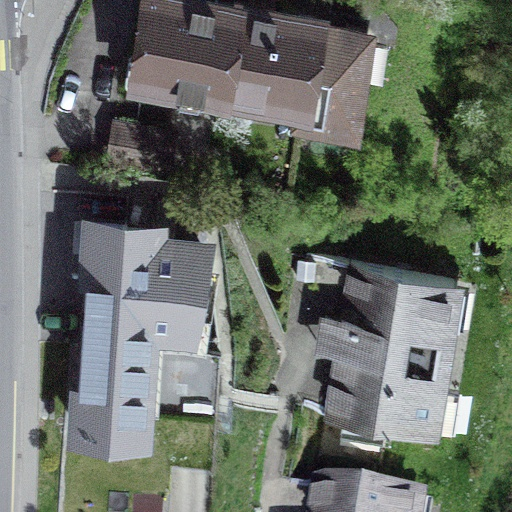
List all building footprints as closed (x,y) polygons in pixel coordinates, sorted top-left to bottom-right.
[(233,5),(203,0),(149,0),(138,78),(219,90),(233,5)] [(233,0),(233,5),(219,90),(301,103),(298,120),(352,129),(367,31),(317,24),(318,17),(270,9),(271,0),(233,0)] [(173,132),(118,123),(112,157),(167,167),(173,132)] [(152,224),(93,221),(79,431),(140,435),(146,329),(192,332),(198,241),(151,238),(152,224)] [(450,278),(350,262),(326,407),(426,423),(450,278)] [(411,511),(414,499),(314,482),(309,511),(411,511)]
